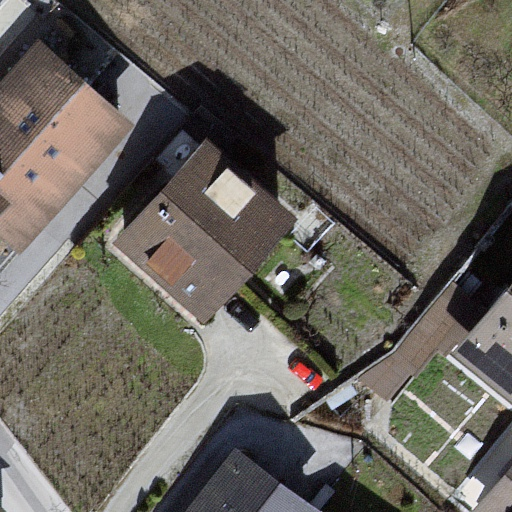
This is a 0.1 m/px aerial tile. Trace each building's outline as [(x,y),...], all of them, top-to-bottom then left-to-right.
[(0,81),(0,252),(10,260),(124,133),(22,53),(0,81)] [(194,146),(100,248),(192,330),(280,222),(194,146)] [(511,264),(437,355),(511,415),(511,264)] [(304,511),(222,456),(178,511),(304,511)] [(511,511),(511,464),(476,511),(511,511)]
